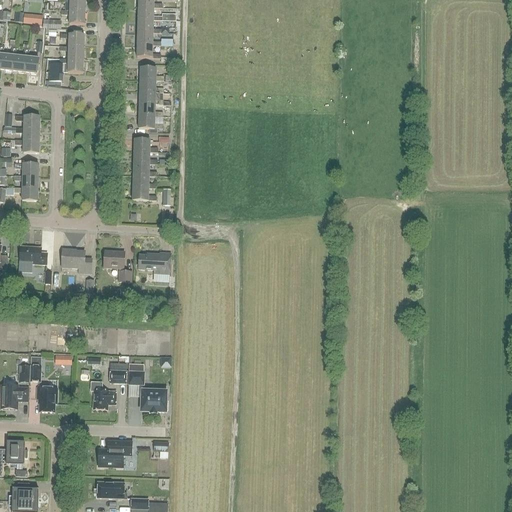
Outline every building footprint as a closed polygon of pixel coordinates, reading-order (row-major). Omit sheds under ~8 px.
[(65,3),(65,12),(85,12),(85,0),(61,0),(62,3),(65,3)] [(138,0),(139,9),(154,9),(162,9),(163,5),(154,5),(154,0),(138,0)] [(162,22),(162,18),(154,17),(154,9),(139,9),(138,21),(154,22),(162,22)] [(3,12),(2,21),(9,22),(11,13),(3,12)] [(70,25),(85,26),(85,12),(65,12),(61,12),(61,16),(70,16),(70,25)] [(24,14),(16,14),(15,23),(23,24),(23,16),(24,14)] [(23,24),(23,26),(42,28),(42,18),(23,16),(23,24)] [(45,30),(61,30),(61,22),(43,21),(43,29),(45,29),(45,30)] [(166,30),(162,30),(162,31),(153,30),(154,22),(138,21),(138,34),(153,34),(166,35),(166,30)] [(153,42),(153,34),(138,34),(137,46),(153,47),(161,47),(161,43),(153,43),(153,42)] [(69,48),(84,48),(84,36),(61,35),(61,40),(69,40),(69,48)] [(0,46),(0,56),(1,56),(0,64),(0,71),(12,73),(13,57),(11,57),(3,56),(4,47),(0,46)] [(153,47),(137,46),(137,59),(161,60),(161,56),(153,55),(153,47)] [(12,48),(11,57),(13,57),(12,73),(24,74),(26,59),(23,59),(15,58),(16,49),(12,48)] [(69,52),(68,60),(84,61),(84,48),(69,48),(61,48),(60,52),(69,52)] [(24,50),(23,59),(26,59),(24,74),(37,76),(39,60),(28,59),(29,50),(24,50)] [(84,61),(68,60),(60,60),(60,65),(49,64),(49,82),(45,82),(45,86),(61,87),(61,83),(63,83),(63,74),(83,74),(84,61)] [(164,82),(164,77),(156,77),(156,70),(141,70),(140,82),(156,82),(164,82)] [(156,89),(156,82),(140,82),(140,93),(156,94),(163,94),(164,89),(156,89)] [(140,106),(155,106),(163,106),(163,101),(155,101),(156,94),(140,93),(140,106)] [(155,113),(155,106),(140,106),(139,118),(155,118),(170,118),(170,114),(155,113)] [(24,130),(40,130),(40,118),(24,118),(16,118),(16,122),(24,122),(24,130)] [(155,118),(139,118),(139,129),(149,130),(157,130),(162,130),(162,126),(155,125),(155,118)] [(24,134),(24,142),(39,142),(40,130),(24,130),(4,129),(4,134),(24,134)] [(157,154),(158,149),(150,149),(150,142),(134,141),(134,154),(149,154),(157,154)] [(39,142),(24,142),(16,142),(16,146),(24,146),(23,154),(39,154),(39,142)] [(1,158),(10,158),(10,150),(1,149),(1,158)] [(149,161),(149,154),(134,154),(134,166),(149,166),(157,166),(158,161),(149,161)] [(11,160),(0,159),(0,168),(11,168),(11,160)] [(23,178),(38,178),(38,166),(23,166),(15,166),(15,170),(23,170),(23,178)] [(149,173),(149,166),(134,166),(133,178),(149,178),(157,178),(157,174),(149,173)] [(22,182),(22,190),(38,190),(38,178),(23,178),(15,178),(15,182),(22,182)] [(149,185),(149,178),(133,178),(133,190),(148,190),(156,190),(156,185),(149,185)] [(163,205),(171,205),(171,190),(164,189),(163,205)] [(22,190),(14,190),(14,194),(22,195),(22,202),(37,202),(38,190),(22,190)] [(148,197),(148,190),(133,190),(133,202),(149,202),(156,202),(156,197),(148,197)] [(47,266),(47,255),(41,254),(41,249),(21,248),(20,263),(20,271),(32,272),(32,266),(47,266)] [(91,275),(92,260),(84,260),(85,253),(72,253),(73,251),(63,251),(62,269),(79,270),(79,274),(91,275)] [(131,284),(131,273),(124,273),(125,254),(105,253),(104,269),(120,270),(119,283),(131,284)] [(170,257),(159,256),(151,256),(151,258),(139,258),(139,271),(154,271),(153,284),(169,284),(170,257)] [(94,282),(86,281),(86,295),(94,296),(94,282)] [(162,366),(171,366),(171,358),(161,359),(162,366)] [(31,359),(30,384),(41,384),(41,359),(31,359)] [(127,384),(128,365),(110,365),(110,372),(110,384),(126,384),(127,384)] [(30,367),(21,367),(21,375),(19,375),(18,384),(29,384),(30,367)] [(129,385),(143,385),(144,373),(129,373),(129,385)] [(91,383),(91,392),(94,392),(93,411),(107,411),(108,403),(110,403),(110,404),(111,404),(111,405),(112,405),(116,405),(116,396),(113,392),(108,392),(102,392),(102,383),(91,383)] [(16,410),(17,401),(27,401),(27,389),(17,389),(17,387),(2,386),(1,410),(16,410)] [(54,405),(57,405),(57,389),(37,389),(36,400),(40,400),(39,413),(54,413),(54,405)] [(166,392),(142,392),(141,412),(150,412),(150,413),(157,414),(157,413),(165,413),(166,411),(167,411),(168,402),(166,402),(166,392)] [(11,446),(8,446),(8,443),(7,443),(6,466),(7,466),(7,464),(11,464),(11,466),(16,466),(16,464),(23,464),(23,467),(24,467),(24,459),(27,459),(28,451),(25,451),(25,443),(24,443),(23,446),(17,446),(17,443),(11,443),(11,446)] [(108,443),(108,451),(99,451),(98,468),(123,469),(124,457),(132,457),(132,444),(108,443)] [(168,444),(154,443),(153,453),(168,454),(168,444)] [(124,494),(124,484),(98,483),(97,499),(126,500),(127,494),(124,494)] [(9,502),(38,503),(38,498),(36,498),(36,491),(39,492),(39,491),(29,490),(29,484),(17,484),(17,490),(13,490),(13,491),(15,491),(15,497),(9,497),(9,502)] [(149,500),(130,500),(130,511),(148,511),(149,500)] [(38,503),(9,502),(9,508),(15,508),(14,511),(35,511),(35,508),(38,508),(38,503)]
